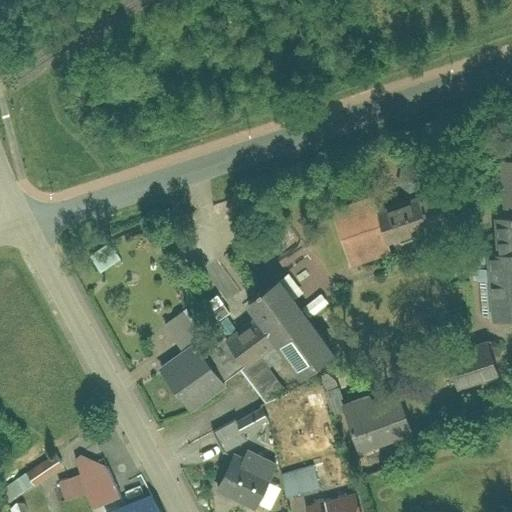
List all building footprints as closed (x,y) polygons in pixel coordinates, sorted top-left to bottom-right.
[(511,164),(475,166),(477,215),(511,213),(511,164)] [(333,207),(351,263),(460,228),(449,193),(381,215),(374,193),(333,207)] [(511,213),(477,215),(481,320),(511,318),(511,213)] [(336,361),(280,281),(245,307),(257,325),(229,348),(216,359),(234,380),(241,373),(266,406),(288,394),(270,371),(282,362),(302,388),(336,361)] [(442,356),(456,391),(501,374),(486,338),(442,356)] [(158,371),(188,411),(220,387),(191,347),(158,371)] [(340,391),(307,399),(313,420),(345,411),(340,391)] [(342,413),(357,454),(414,433),(400,392),(342,413)] [(263,413),(217,433),(225,451),(246,443),(242,433),(267,422),(263,413)] [(82,450),(75,454),(80,470),(59,477),(67,499),(87,492),(93,504),(120,493),(108,461),(82,450)] [(57,451),(27,470),(34,481),(64,461),(57,451)] [(271,511),(285,481),(230,458),(214,495),(253,511),(261,511),(263,509),(269,511),(271,511)] [(323,463),(310,466),(286,473),(292,497),(320,490),(318,483),(327,481),(323,463)] [(161,511),(151,494),(107,511),(161,511)] [(307,507),(307,511),(360,511),(356,495),(307,507)]
